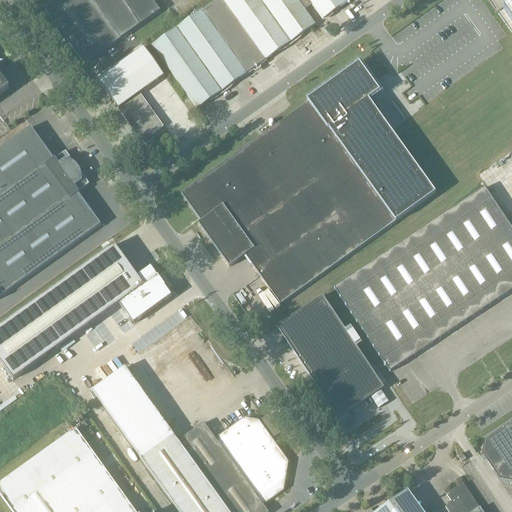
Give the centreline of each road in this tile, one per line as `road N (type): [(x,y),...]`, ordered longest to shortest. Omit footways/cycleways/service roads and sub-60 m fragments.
road 1 (unclassified): [(351,491),(135,189)]
road 2 (unclassified): [(135,189),(400,0)]
road 3 (unknown): [(373,19),(401,50),(467,8),(481,15),(491,44),(424,88)]
road 4 (unclassified): [(135,189),(0,0)]
road 5 (unclassified): [(351,491),(511,383)]
